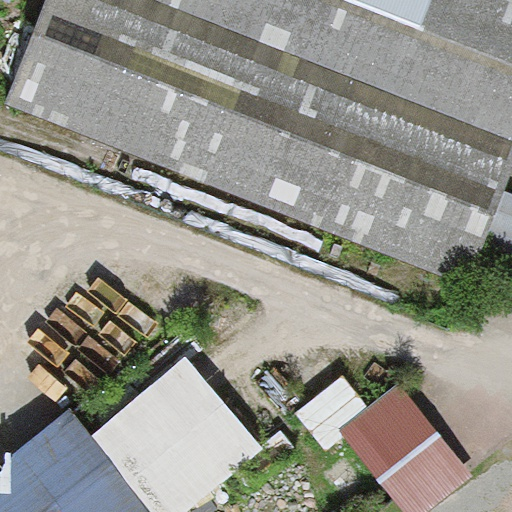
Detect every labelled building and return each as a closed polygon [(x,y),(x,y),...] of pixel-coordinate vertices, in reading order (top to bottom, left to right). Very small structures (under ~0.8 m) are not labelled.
[(0,0),(0,81),(159,156),(228,0),(0,0)] [(511,0),(228,0),(159,156),(420,253),(511,29),(511,0)] [(87,443),(138,511),(193,511),(265,459),(193,364),(87,443)] [(344,422),(410,511),(413,511),(468,472),(401,381),(344,422)] [(70,416),(0,467),(0,511),(138,511),(87,443),(70,416)]
